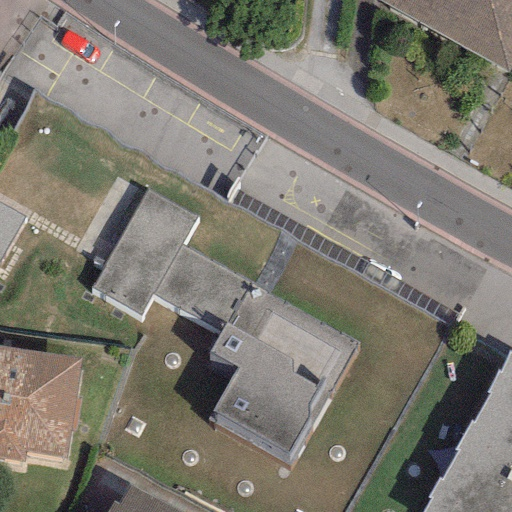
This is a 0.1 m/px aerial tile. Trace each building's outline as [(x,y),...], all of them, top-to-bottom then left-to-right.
[(511,61),(511,0),(377,0),(506,72),(511,61)] [(290,455),(354,342),(179,246),(195,218),(145,190),(90,289),(138,316),(150,295),(218,333),(208,350),(236,366),(210,411),(290,455)] [(0,252),(21,219),(0,205),(0,252)] [(79,360),(0,347),(0,458),(21,462),(23,452),(63,459),(79,360)] [(511,511),(511,355),(508,354),(497,373),(496,373),(485,392),(488,394),(472,424),(469,422),(453,449),(457,452),(441,482),(436,479),(426,498),(429,500),(422,511),(511,511)] [(174,511),(126,486),(115,505),(110,503),(105,511),(174,511)]
